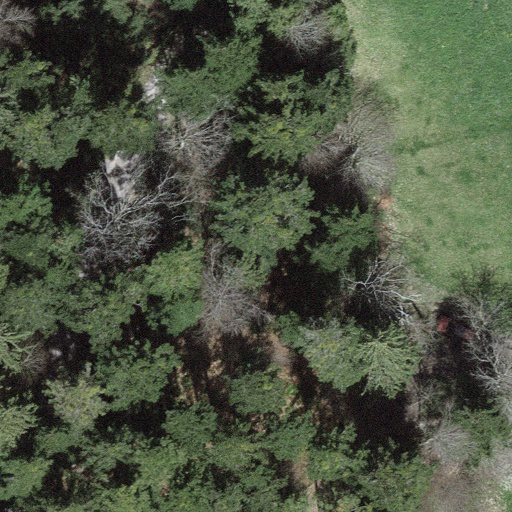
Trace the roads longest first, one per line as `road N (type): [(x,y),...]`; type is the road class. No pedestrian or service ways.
road 1 (track): [(228,0),(197,29),(145,106),(0,494)]
road 2 (track): [(313,511),(393,397),(430,364),(464,352),(511,353)]
